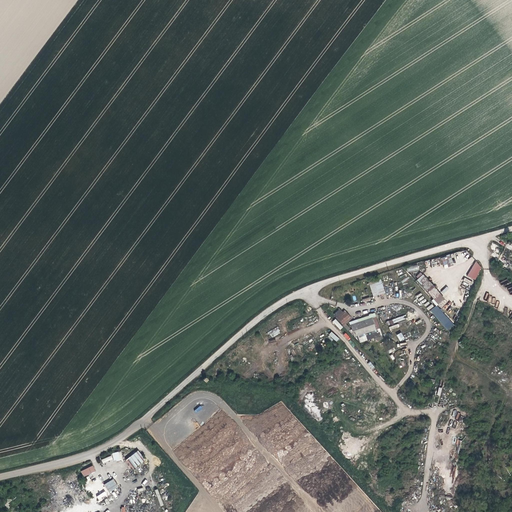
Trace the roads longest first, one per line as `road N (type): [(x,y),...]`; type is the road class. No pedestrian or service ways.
road 1 (unclassified): [(0,478),(107,448),(303,289),(511,231)]
road 2 (track): [(416,478),(489,247),(511,234)]
road 3 (unknown): [(397,388),(415,363),(411,347),(431,331),(431,321),(404,298),(345,305)]
road 4 (unknown): [(298,292),(397,388)]
